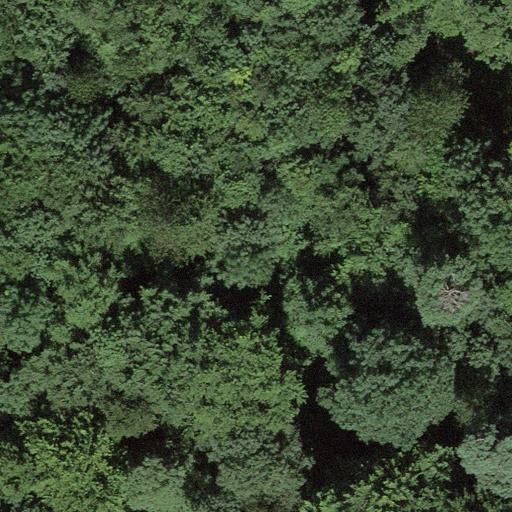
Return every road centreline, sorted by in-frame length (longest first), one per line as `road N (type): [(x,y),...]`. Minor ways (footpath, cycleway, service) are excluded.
road 1 (track): [(296,511),(289,441),(214,234),(85,0)]
road 2 (track): [(422,0),(511,116)]
